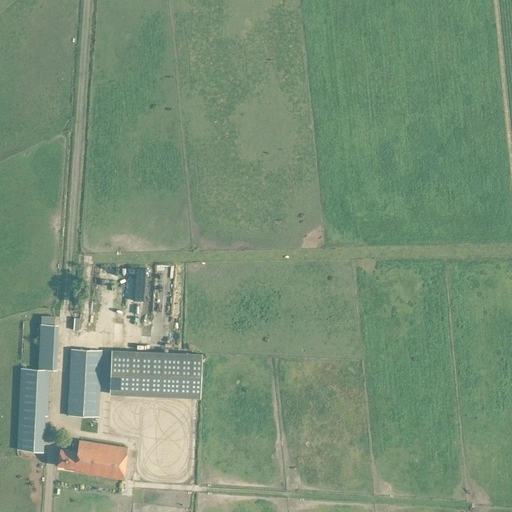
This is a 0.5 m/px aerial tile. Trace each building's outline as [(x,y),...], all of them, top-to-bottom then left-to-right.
[(135,294),(143,294),(144,273),(136,273),(135,294)] [(46,416),(49,371),(49,370),(52,370),(55,318),(41,317),(39,370),(21,369),(17,450),(43,451),(45,416),(46,416)] [(161,337),(161,326),(151,326),(151,337),(161,337)] [(70,349),(69,372),(67,415),(97,417),(101,350),(70,349)] [(202,354),(111,351),(109,394),(199,398),(202,354)] [(128,447),(96,442),(80,439),(78,451),(61,448),(58,464),(75,467),(74,470),(123,478),(128,447)]
